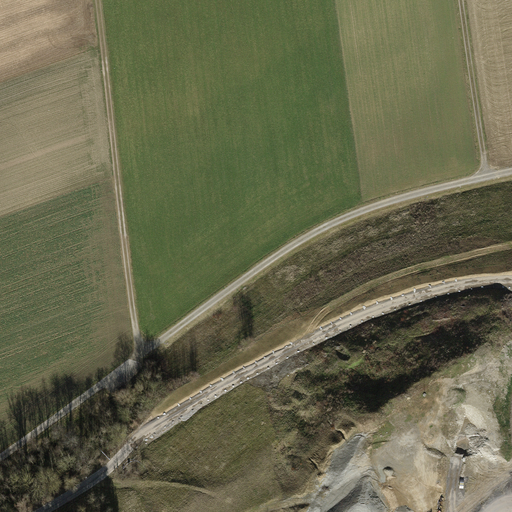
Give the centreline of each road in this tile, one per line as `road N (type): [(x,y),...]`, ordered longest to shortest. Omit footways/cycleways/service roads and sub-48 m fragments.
road 1 (track): [(42,511),(138,438),(203,408),(377,390),(443,352),(485,350),(511,363)]
road 2 (track): [(140,357),(356,208),(511,169)]
road 3 (track): [(99,0),(140,357)]
road 4 (track): [(462,0),(488,175)]
road 5 (track): [(0,458),(140,357)]
